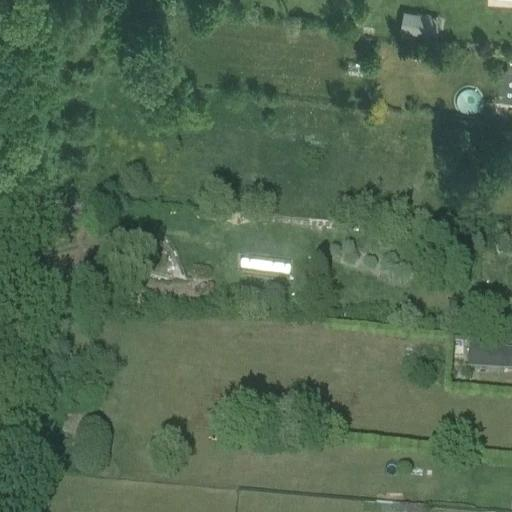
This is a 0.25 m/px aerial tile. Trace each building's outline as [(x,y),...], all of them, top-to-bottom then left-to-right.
[(403,16),(400,29),(402,30),(412,32),(437,37),(440,23),(403,16)] [(375,35),(376,27),(363,25),(362,33),(373,34),(375,35)] [(463,138),(460,155),(483,159),(486,142),(463,138)] [(468,348),(467,371),(501,373),(503,349),(468,348)] [(475,511),(485,511),(511,511),(511,479),(478,476),(475,511)]
